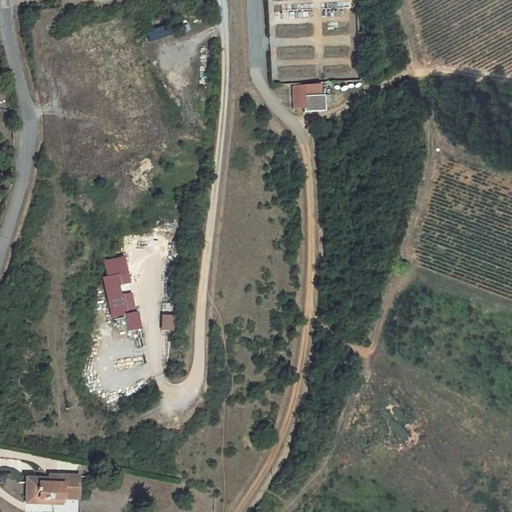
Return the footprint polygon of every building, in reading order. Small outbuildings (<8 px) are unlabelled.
[(151,42),(172,34),(167,23),(146,32),(151,42)] [(321,85),(293,85),(293,108),(303,108),(303,112),(324,112),(324,104),(324,96),(321,96),(321,85)] [(107,260),(109,276),(129,274),(126,257),(107,260)] [(123,315),(126,332),(138,330),(136,312),(134,313),(131,294),(121,295),(119,285),(130,283),(129,274),(109,276),(105,277),(110,317),(123,315)] [(173,318),(162,317),(161,328),(172,329),(173,318)] [(75,489),(75,475),(54,475),(51,475),(51,477),(50,479),(45,479),(44,483),(25,482),(24,504),(58,504),(58,500),(72,500),(72,489),(75,489)]
